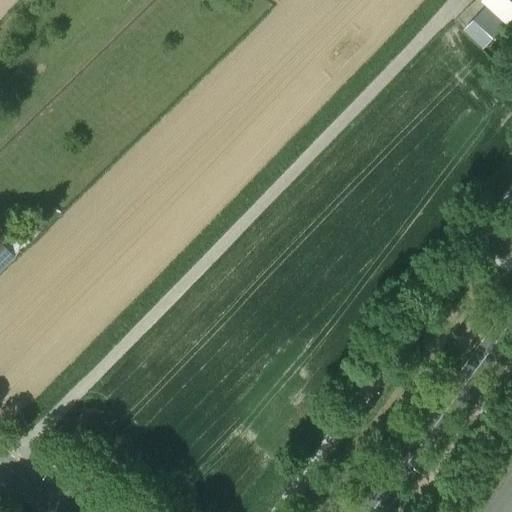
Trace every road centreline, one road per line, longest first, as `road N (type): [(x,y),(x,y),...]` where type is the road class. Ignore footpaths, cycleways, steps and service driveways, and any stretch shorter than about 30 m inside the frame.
road 1 (unclassified): [(6,465),(458,0)]
road 2 (tertiary): [(372,511),(511,320)]
